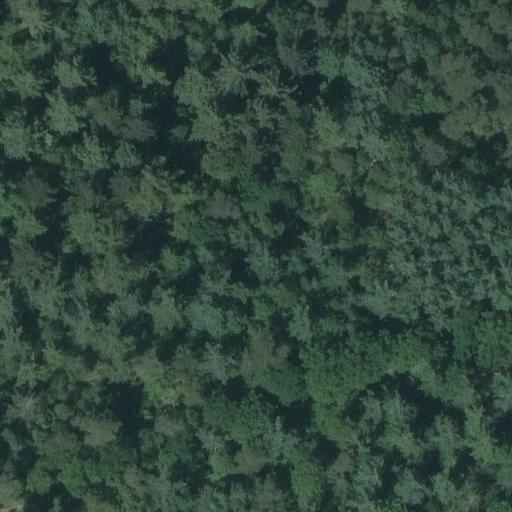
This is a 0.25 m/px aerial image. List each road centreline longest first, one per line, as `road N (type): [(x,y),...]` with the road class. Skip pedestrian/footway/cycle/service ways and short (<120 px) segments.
road 1 (track): [(0,509),(115,485),(347,390),(384,371),(385,350),(398,340),(511,334)]
road 2 (track): [(376,0),(385,350)]
